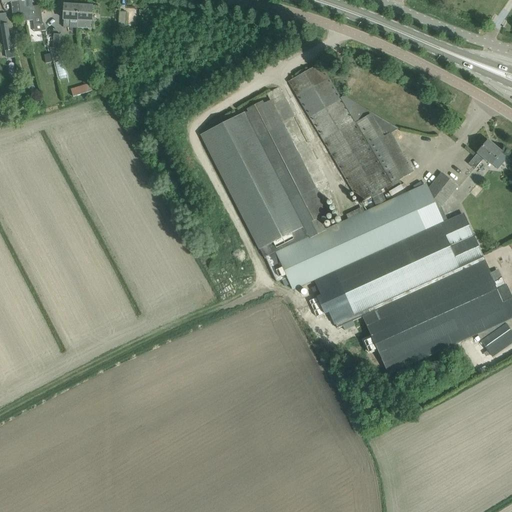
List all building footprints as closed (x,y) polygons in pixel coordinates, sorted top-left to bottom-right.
[(13,23),(21,22),(18,1),(16,1),(16,0),(1,0),(2,3),(10,2),(13,23)] [(28,21),(26,0),(16,0),(16,1),(18,1),(21,22),(28,21)] [(33,11),(32,11),(35,32),(46,31),(44,23),(43,23),(40,5),(32,6),(33,11)] [(64,5),(63,27),(69,28),(77,28),(77,20),(78,5),(64,5)] [(77,20),(77,28),(84,29),(91,29),(92,6),(78,5),(77,20)] [(0,13),(0,23),(5,50),(13,49),(12,40),(10,41),(5,13),(0,13)] [(53,48),(50,48),(52,55),(60,53),(60,35),(54,34),(53,48)] [(288,82),(361,204),(387,188),(389,191),(401,184),(399,181),(414,172),(391,134),(397,129),(398,129),(400,130),(401,129),(370,111),(370,112),(345,97),(340,98),(320,64),(288,82)] [(89,84),(80,86),(82,94),(91,91),(89,84)] [(7,94),(1,95),(4,116),(11,115),(7,94)] [(259,249),(263,258),(266,257),(325,230),(319,218),(328,213),(270,100),(263,104),(262,102),(247,110),(248,112),(201,136),(259,249)] [(502,152),(488,141),(468,163),(475,169),(482,161),(483,158),(491,165),(502,152)] [(418,202),(435,215),(458,186),(442,173),(418,202)] [(325,230),(275,253),(282,268),(276,270),(279,277),(285,274),(286,277),(280,280),(283,286),(289,283),(292,290),(425,229),(413,200),(409,192),(386,203),(377,207),(362,214),(360,210),(349,215),(351,219),(325,230)] [(318,287),(312,289),(315,295),(320,292),(337,328),(342,326),(344,330),(355,325),(353,321),(362,316),(389,374),(511,318),(511,299),(502,278),(499,279),(499,280),(494,282),(463,215),(316,282),(318,287)] [(511,333),(506,325),(481,342),(492,357),(511,342),(511,333)]
